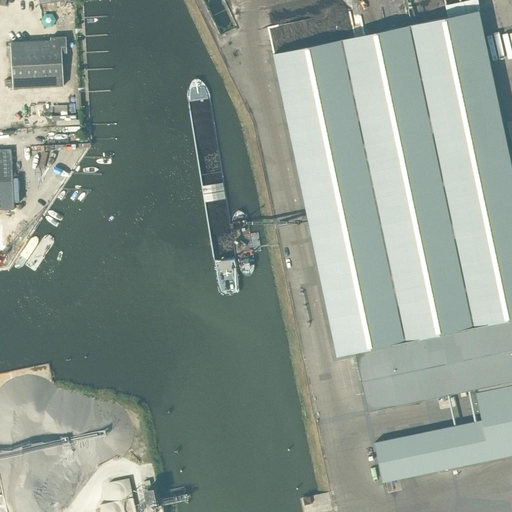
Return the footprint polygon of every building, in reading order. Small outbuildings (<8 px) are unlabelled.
[(56,6),(59,18),(77,14),(75,2),(56,6)] [(511,167),(480,12),(273,54),(336,357),(355,351),(368,411),(369,411),(378,409),(457,392),(458,396),(457,396),(462,424),(374,442),(383,481),(511,454),(511,167)] [(55,20),(52,14),(45,14),(41,20),(45,26),(52,26),(55,20)] [(62,53),(67,53),(66,36),(50,37),(51,40),(10,42),(13,88),(64,86),(62,53)] [(12,149),(0,149),(0,209),(14,209),(12,149)] [(148,487),(143,488),(146,503),(156,501),(153,488),(148,489),(148,487)]
